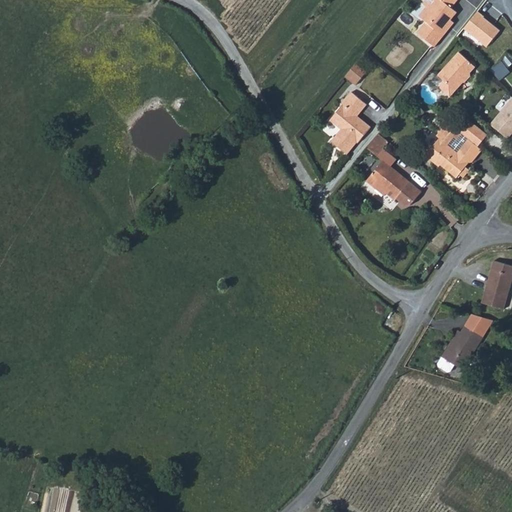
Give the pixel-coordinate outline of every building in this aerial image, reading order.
[(435,47),(452,26),(449,24),(458,13),(452,8),(458,0),(438,0),(434,6),(428,6),(420,16),(427,22),(418,33),(435,47)] [(463,29),(486,47),(500,30),(483,17),(484,16),(478,11),(463,29)] [(459,52),(439,74),(445,80),(439,86),(450,96),(462,83),(465,83),(471,76),(471,73),(476,67),(459,52)] [(351,69),(345,77),(355,85),(362,78),(351,69)] [(433,80),(439,86),(445,80),(439,74),(433,80)] [(357,116),(366,104),(351,92),(342,103),(343,104),(330,120),(341,130),(334,139),(336,141),(357,116)] [(511,100),(493,124),(510,138),(511,136),(511,100)] [(356,142),(357,143),(370,127),(357,116),(336,141),(340,144),(338,147),(346,154),(356,142)] [(472,162),(483,150),(479,147),(469,139),(458,153),(448,145),(454,137),(457,139),(462,133),(459,131),(442,117),(439,120),(445,125),(448,127),(440,138),(426,155),(438,165),(441,164),(442,162),(446,165),(445,167),(457,177),(460,174),(464,177),(470,170),(466,166),(469,163),(472,162)] [(469,119),(459,131),(462,133),(469,139),(479,147),(488,135),(469,119)] [(445,125),(437,136),(440,138),(448,127),(445,125)] [(388,141),(379,133),(367,148),(377,155),(388,141)] [(423,191),(384,160),(368,181),(377,188),(379,186),(396,200),(398,198),(407,205),(412,205),(423,191)] [(481,303),(503,309),(511,279),(511,266),(493,261),(481,303)] [(461,334),(444,360),(442,358),(437,365),(438,368),(447,373),(450,373),(454,366),(462,371),(482,338),(465,327),(461,334)] [(458,332),(442,358),(444,360),(461,334),(458,332)]
